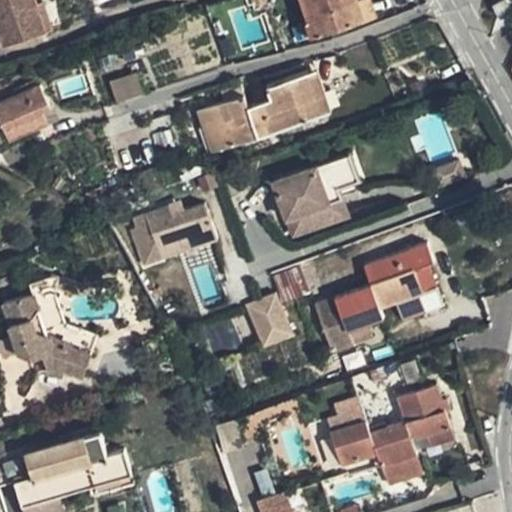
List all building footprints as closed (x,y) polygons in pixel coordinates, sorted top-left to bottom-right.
[(0,0),(0,34),(4,47),(47,32),(38,4),(30,7),(27,0),(0,0)] [(302,0),(314,36),(366,19),(359,0),(302,0)] [(371,0),(359,0),(366,19),(376,15),(371,0)] [(511,8),(506,0),(503,0),(493,5),(498,15),(511,8)] [(44,2),(38,4),(47,32),(53,30),(44,2)] [(144,92),(137,70),(111,79),(119,100),(144,92)] [(271,96),(260,100),(271,132),(324,114),(309,71),(266,85),(271,96)] [(18,94),(0,101),(0,120),(9,141),(49,123),(44,111),(52,107),(41,83),(37,85),(35,79),(15,88),(18,94)] [(225,99),(203,107),(218,150),(271,132),(260,100),(249,104),(242,82),(221,89),(225,99)] [(180,144),(170,113),(149,119),(159,151),(180,144)] [(27,156),(19,143),(0,154),(0,161),(9,166),(27,156)] [(350,153),(341,156),(350,183),(360,179),(350,153)] [(341,156),(274,181),(294,235),(349,215),(342,197),(363,190),(360,179),(350,183),(341,156)] [(466,175),(460,158),(432,168),(439,185),(466,175)] [(172,213),(169,204),(134,216),(137,226),(132,228),(146,264),(165,257),(159,241),(189,230),(194,245),(218,237),(205,201),(172,213)] [(416,246),(366,265),(373,283),(316,304),(333,351),(355,343),(350,329),(367,323),(385,316),(382,307),(424,291),(416,267),(423,264),(422,262),(416,246)] [(438,286),(428,260),(422,262),(423,264),(416,267),(424,291),(438,286)] [(299,265),(272,275),(282,302),(309,293),(299,265)] [(269,273),(254,278),(280,340),(296,333),(269,273)] [(33,292),(4,301),(21,352),(32,356),(44,352),(48,369),(65,374),(67,368),(85,373),(92,352),(72,345),(70,341),(49,334),(34,292),(50,287),(56,288),(60,276),(53,274),(30,282),(33,292)] [(82,282),(60,276),(56,288),(78,295),(93,292),(91,281),(82,282)] [(66,321),(51,292),(36,297),(49,334),(70,341),(72,345),(92,352),(99,333),(66,321)] [(444,297),(398,307),(400,317),(446,307),(444,297)] [(350,329),(355,343),(373,337),(367,323),(350,329)] [(20,350),(15,335),(0,339),(0,341),(5,355),(20,350)] [(416,358),(401,363),(409,384),(423,378),(416,358)] [(367,418),(332,431),(343,464),(378,453),(382,464),(418,453),(414,440),(452,427),(446,407),(443,398),(438,382),(399,395),(406,419),(371,431),(367,418)] [(451,405),(448,397),(443,398),(446,407),(451,405)] [(364,407),(329,418),(333,430),(367,418),(364,407)] [(235,419),(216,426),(223,451),(244,445),(235,419)] [(452,427),(414,440),(417,450),(455,438),(452,427)] [(101,429),(0,461),(0,486),(15,482),(23,507),(133,473),(125,447),(109,452),(101,429)] [(425,472),(418,453),(382,464),(389,484),(425,472)] [(293,511),(284,491),(257,500),(262,511),(293,511)] [(23,507),(24,511),(54,511),(66,508),(61,495),(23,507)]
